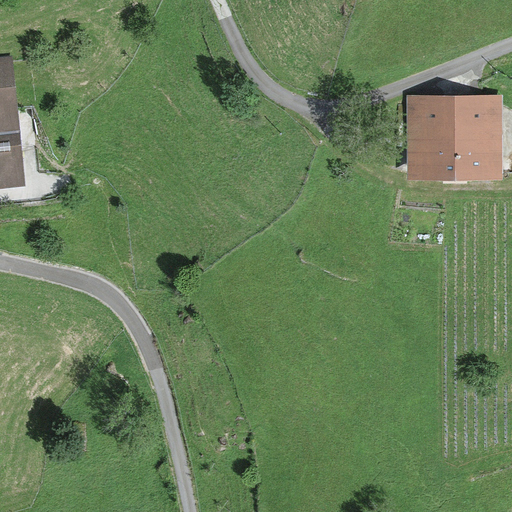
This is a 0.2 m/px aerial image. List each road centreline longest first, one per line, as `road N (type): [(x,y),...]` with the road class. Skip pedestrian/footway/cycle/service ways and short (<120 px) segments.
road 1 (residential): [(219,0),(255,75),(312,106),(363,101),(511,43)]
road 2 (residential): [(192,511),(153,344),(133,316),(104,287),(0,259)]
